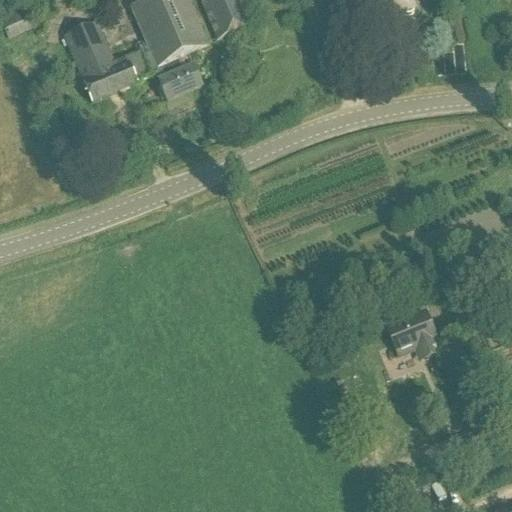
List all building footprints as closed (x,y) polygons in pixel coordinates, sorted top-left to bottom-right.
[(114,66),(96,26),(64,40),(92,107),(160,77),(158,72),(209,50),(188,0),(157,0),(135,9),(152,49),(114,66)] [(198,0),(217,45),(255,29),(243,0),(198,0)] [(380,0),(386,22),(414,15),(410,0),(380,0)] [(1,21),(9,41),(35,29),(25,9),(1,21)] [(167,106),(203,91),(194,70),(158,86),(167,106)] [(386,331),(398,360),(423,350),(427,362),(441,356),(436,345),(437,345),(425,315),(386,331)] [(447,447),(453,463),(480,454),(474,437),(447,447)]
